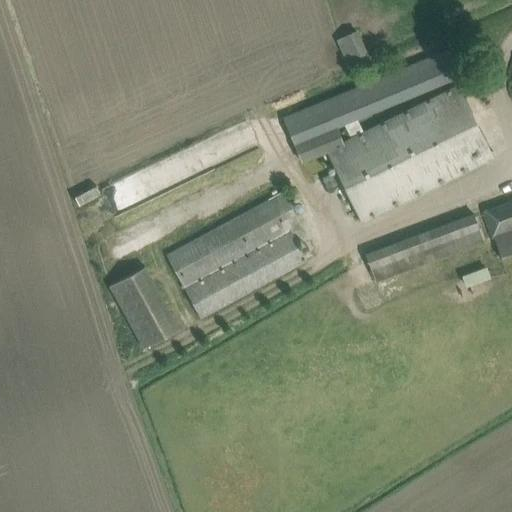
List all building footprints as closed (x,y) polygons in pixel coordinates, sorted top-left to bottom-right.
[(336,40),(349,69),(369,60),(355,31),(336,40)] [(282,117),(292,143),(453,78),(442,51),(282,117)] [(326,151),(361,222),(492,158),(456,86),(326,151)] [(166,255),(200,317),(306,260),(295,238),(305,232),(283,192),(166,255)] [(511,200),(483,211),(492,238),(494,237),(503,261),(511,257),(511,200)] [(447,224),(457,251),(484,241),(474,214),(447,224)] [(106,281),(138,347),(174,329),(143,263),(106,281)]
